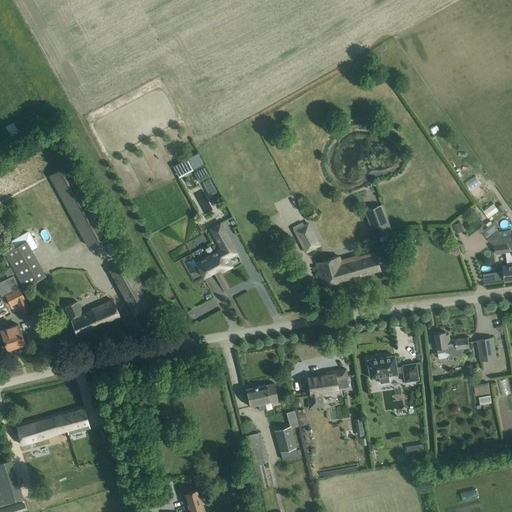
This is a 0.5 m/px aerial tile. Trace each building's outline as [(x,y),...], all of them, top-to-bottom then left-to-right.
[(13,122),(5,126),(13,141),(21,136),(13,122)] [(73,162),(49,175),(87,245),(111,233),(73,162)] [(497,207),(494,203),(484,211),(489,217),(499,210),(497,207)] [(502,204),(497,207),(499,210),(501,212),(506,209),(502,204)] [(373,238),(378,235),(380,241),(391,237),(380,205),(363,211),(373,238)] [(309,221),(293,229),(305,253),(321,245),(309,221)] [(221,248),(195,262),(193,258),(185,262),(191,273),(199,269),(203,276),(213,271),(213,269),(218,267),(221,272),(232,266),(228,258),(237,253),(220,222),(210,228),(221,248)] [(492,243),(495,243),(496,253),(506,252),(508,265),(503,265),(505,281),(511,280),(511,249),(510,250),(497,231),(496,230),(487,236),(492,243)] [(510,230),(497,231),(510,250),(511,249),(511,234),(511,235),(510,230)] [(27,240),(4,252),(24,287),(46,275),(27,240)] [(322,286),(380,269),(375,251),(358,256),(357,254),(341,258),(340,254),(316,260),(322,286)] [(118,283),(130,306),(135,315),(155,305),(152,299),(128,255),(111,264),(113,268),(110,269),(118,283)] [(12,275),(0,281),(0,293),(1,297),(5,295),(11,306),(17,303),(22,313),(30,309),(29,307),(17,284),(12,275)] [(64,306),(73,326),(77,335),(120,317),(112,297),(90,306),(92,310),(82,314),(77,301),(64,306)] [(0,330),(7,349),(24,343),(18,324),(0,330)] [(446,331),(435,333),(437,348),(438,353),(447,352),(450,353),(448,358),(452,359),(454,355),(461,357),(464,348),(470,347),(468,337),(455,339),(447,340),(446,331)] [(478,339),(481,360),(497,358),(494,337),(478,339)] [(396,366),(394,355),(367,359),(370,378),(379,376),(380,382),(389,381),(388,375),(397,373),(397,372),(403,371),(404,381),(418,379),(415,362),(402,365),(396,366)] [(338,390),(335,373),(307,377),(309,391),(307,391),(309,407),(323,405),(321,393),(338,390)] [(488,381),(474,384),(476,395),(490,392),(488,381)] [(274,382),(245,388),(250,407),(258,405),(259,409),(265,408),(264,403),(270,402),(270,401),(278,400),(274,382)] [(16,427),(22,445),(50,436),(63,431),(68,430),(69,433),(89,427),(84,408),(16,427)] [(252,420),(244,422),(255,464),(268,461),(261,433),(259,431),(257,432),(255,426),(252,420)] [(276,430),(284,459),(299,455),(291,426),(276,430)] [(0,462),(0,504),(23,497),(11,459),(0,462)] [(193,477),(196,484),(217,477),(214,470),(193,477)] [(204,511),(200,498),(197,489),(184,493),(189,511),(204,511)]
